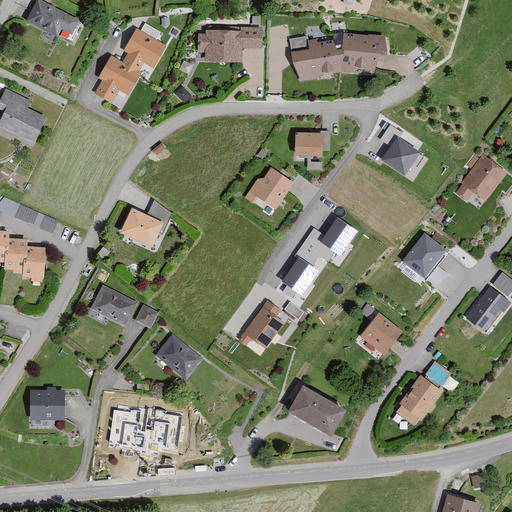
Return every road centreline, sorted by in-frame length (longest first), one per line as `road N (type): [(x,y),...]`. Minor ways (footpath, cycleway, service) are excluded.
road 1 (residential): [(40,328),(150,141),(199,111),(367,108)]
road 2 (tertiary): [(0,499),(354,470)]
road 3 (residential): [(354,470),(364,427),(398,372),(511,225)]
road 4 (residential): [(367,108),(361,141),(281,244),(231,326)]
road 5 (tertiary): [(354,470),(511,443)]
road 6 (unknown): [(116,30),(82,98),(150,141)]
road 7 (unknown): [(236,471),(247,446),(271,427),(332,445)]
